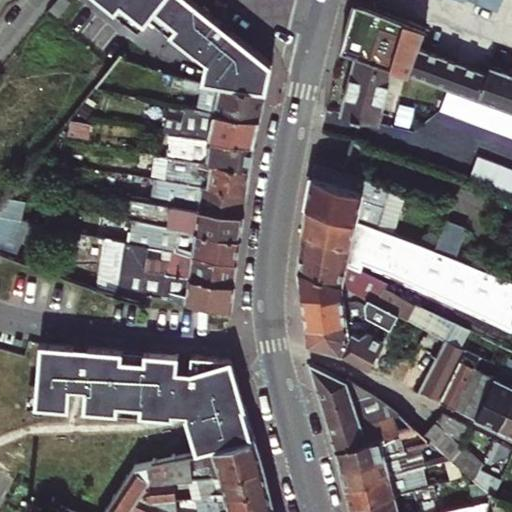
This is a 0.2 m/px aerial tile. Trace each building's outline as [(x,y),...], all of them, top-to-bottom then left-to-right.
[(72,2),(68,0),(58,0),(51,9),(60,17),(72,2)] [(104,0),(117,10),(122,3),(145,21),(146,22),(149,18),(155,11),(176,28),(170,35),(205,62),(201,81),(203,81),(221,85),(266,92),(272,64),(193,0),(104,0)] [(511,71),(480,60),(477,67),(425,47),(428,38),(424,36),(427,26),(355,0),(354,0),(341,47),(356,53),(393,65),(449,86),(511,109),(511,71)] [(146,22),(122,3),(117,10),(140,29),(146,22)] [(176,28),(155,11),(149,18),(170,35),(176,28)] [(341,113),(378,122),(393,65),(356,53),(341,113)] [(215,111),(259,119),(266,92),(221,85),(203,81),(201,81),(174,75),(172,85),(201,91),(198,108),(215,111)] [(511,109),(449,86),(440,110),(511,136),(511,109)] [(210,137),(254,143),(259,119),(215,111),(198,108),(185,105),(182,120),(161,117),(160,130),(170,132),(180,133),(210,137)] [(167,156),(251,167),(254,143),(210,137),(180,133),(170,132),(169,142),(167,156)] [(191,183),(248,190),(251,167),(167,156),(158,155),(155,178),(175,181),(191,183)] [(511,169),(478,156),(471,177),(481,180),(480,184),(497,190),(511,195),(511,169)] [(22,181),(41,183),(44,163),(37,162),(22,181)] [(353,221),(374,229),(388,188),(314,164),(306,205),(353,221)] [(132,197),(245,214),(248,190),(191,183),(175,181),(155,178),(135,175),(132,197)] [(130,218),(241,237),(245,214),(132,197),(129,196),(126,217),(130,218)] [(511,281),(434,252),(374,229),(353,221),(306,205),(303,232),(364,249),(393,262),(390,270),(511,324),(511,281)] [(0,254),(17,260),(30,223),(0,217),(0,254)] [(193,252),(238,260),(241,237),(130,218),(126,241),(148,245),(149,245),(168,248),(193,252)] [(390,270),(393,262),(364,249),(303,232),(300,250),(355,265),(358,266),(360,259),(390,271),(390,270)] [(144,270),(235,283),(238,260),(193,252),(191,264),(172,262),(172,264),(166,263),(168,248),(149,245),(144,270)] [(384,287),(387,281),(358,266),(355,265),(300,250),(298,269),(342,285),(342,283),(361,293),(370,298),(378,302),(395,311),(422,324),(425,326),(444,337),(452,321),(414,304),(384,287)] [(134,299),(139,300),(144,270),(136,268),(131,298),(134,299)] [(322,297),(343,295),(342,285),(298,269),(301,295),(321,292),(322,297)] [(231,306),(232,306),(235,283),(144,270),(139,300),(147,301),(148,293),(231,306)] [(343,300),(358,298),(361,293),(342,283),(342,285),(343,295),(343,300)] [(378,302),(375,307),(367,303),(358,298),(343,300),(343,295),(322,297),(321,292),(301,295),(305,325),(346,319),(360,318),(363,315),(367,312),(375,315),(390,323),(395,311),(378,302)] [(367,303),(375,307),(378,302),(370,298),(367,303)] [(369,366),(398,381),(416,344),(423,332),(425,326),(422,324),(395,311),(390,323),(387,328),(386,332),(383,337),(381,341),(369,366)] [(341,351),(350,332),(348,328),(352,326),(360,331),(361,330),(368,324),(372,320),(375,315),(367,312),(363,315),(360,318),(346,319),(305,325),(308,343),(339,350),(341,351)] [(341,351),(369,366),(381,341),(383,337),(386,332),(387,328),(390,323),(375,315),(372,320),(368,324),(361,330),(360,331),(352,326),(348,328),(350,332),(341,351)] [(417,392),(419,388),(444,337),(425,326),(423,332),(416,344),(398,381),(417,392)] [(419,388),(441,399),(465,348),(444,337),(419,388)] [(123,348),(40,342),(34,406),(69,409),(71,387),(85,388),(83,410),(118,412),(119,404),(140,406),(139,414),(173,417),(174,409),(187,410),(187,411),(186,412),(196,450),(255,437),(231,358),(192,354),(191,369),(178,368),(179,353),(145,350),(144,360),(123,358),(123,348)] [(145,350),(123,348),(123,358),(144,360),(145,350)] [(441,399),(455,406),(480,355),(465,348),(441,399)] [(455,406),(476,416),(500,365),(480,355),(455,406)] [(364,393),(367,388),(361,385),(348,376),(346,379),(310,361),(323,405),(364,393)] [(476,416),(498,427),(511,396),(511,370),(500,365),(476,416)] [(411,427),(414,425),(399,411),(384,399),(367,388),(364,393),(323,405),(335,448),(380,436),(405,429),(411,427)] [(511,396),(498,427),(511,433),(511,396)] [(140,406),(119,404),(118,412),(139,414),(140,406)] [(435,421),(461,446),(471,426),(450,416),(441,411),(435,421)] [(463,448),(461,446),(435,421),(423,434),(432,442),(449,458),(452,461),(463,448)] [(416,446),(432,442),(423,434),(414,425),(411,427),(405,429),(408,438),(413,437),(416,446)] [(340,468),(386,455),(380,436),(335,448),(340,468)] [(207,499),(268,484),(255,437),(141,462),(107,511),(129,511),(133,508),(144,492),(154,499),(180,498),(178,476),(191,476),(193,482),(195,498),(197,498),(198,500),(207,500),(207,499)] [(345,487),(404,471),(402,464),(409,462),(411,469),(420,466),(449,458),(432,442),(416,446),(386,455),(340,468),(345,487)] [(473,478),(481,463),(463,448),(452,461),(468,474),(473,478)] [(420,487),(425,485),(420,466),(411,469),(409,462),(402,464),(404,471),(345,487),(349,506),(420,487)] [(490,492),(493,494),(503,473),(481,463),(473,478),(479,483),(490,492)] [(480,499),(487,497),(490,492),(479,483),(480,499)] [(234,511),(273,503),(268,484),(207,499),(207,500),(198,500),(200,511),(234,511)] [(349,506),(350,511),(426,511),(420,487),(349,506)] [(141,511),(178,511),(180,498),(154,499),(144,492),(133,508),(141,511)] [(488,511),(488,506),(495,495),(493,494),(490,492),(487,497),(480,499),(436,511),(488,511)] [(274,511),(273,503),(234,511),(274,511)]
